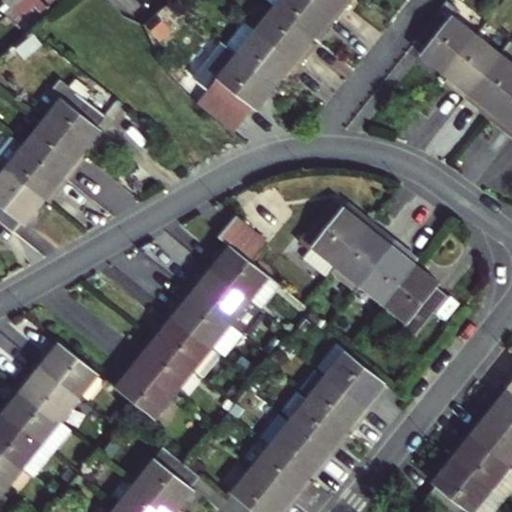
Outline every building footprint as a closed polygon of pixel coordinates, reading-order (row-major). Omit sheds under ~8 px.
[(7,13),(22,0),(5,0),(7,3),(2,8),(7,13)] [(54,0),(22,0),(7,13),(11,17),(17,12),(19,14),(23,10),(26,12),(36,4),(42,11),(54,0)] [(324,32),(336,18),(314,0),(267,0),(275,7),(314,38),(321,29),(324,32)] [(314,0),(336,18),(348,4),(344,0),(314,0)] [(443,73),(475,33),(452,14),(458,7),(449,0),(444,0),(413,41),(423,50),(420,54),(443,73)] [(314,38),(275,7),(256,30),(299,64),(311,50),(307,47),(314,38)] [(237,54),(256,30),(245,21),(226,45),(237,54)] [(287,79),(299,64),(256,30),(237,54),(276,85),(283,76),(287,79)] [(449,83),(464,95),(499,52),(475,33),(443,73),(452,80),(449,83)] [(276,85),(237,54),(226,45),(222,42),(195,75),(196,81),(207,90),(209,88),(211,85),(217,90),(215,93),(245,116),(253,106),(257,109),(276,85)] [(491,110),(511,83),(511,61),(499,52),(464,95),(479,107),(482,104),(491,110)] [(42,121),(82,153),(102,128),(99,126),(108,115),(60,77),(51,89),(61,97),(42,121)] [(497,121),(511,132),(511,131),(511,83),(491,110),(500,118),(497,121)] [(74,162),(82,153),(42,121),(23,146),(66,180),(77,166),(74,162)] [(0,154),(0,165),(4,169),(43,200),(50,191),(54,195),(66,180),(23,146),(13,138),(0,154)] [(0,220),(13,231),(22,220),(25,223),(43,200),(4,169),(0,174),(0,220)] [(325,275),(330,270),(367,225),(344,206),(340,210),(329,201),(298,241),(309,249),(302,257),(325,275)] [(239,215),(223,236),(232,243),(254,261),(270,241),(239,215)] [(353,289),(359,282),(394,240),(378,228),(375,232),(367,225),(330,270),(353,289)] [(394,240),(359,282),(383,302),(414,263),(405,256),(408,251),(394,240)] [(220,251),(208,265),(251,299),(270,275),(254,261),(232,243),(224,254),(220,251)] [(414,263),(383,302),(408,322),(412,316),(424,325),(448,295),(437,287),(440,283),(414,263)] [(192,292),(240,331),(241,332),(261,308),(251,299),(208,265),(196,280),(200,282),(192,292)] [(183,297),(170,312),(221,353),(222,354),(240,331),(192,292),(186,299),(183,297)] [(155,338),(193,369),(202,376),(221,353),(170,312),(159,326),(162,329),(155,338)] [(144,344),(132,359),(175,393),(193,369),(155,338),(147,347),(144,344)] [(49,347),(37,362),(80,396),(99,372),(60,340),(53,350),(49,347)] [(347,349),(327,374),(370,408),(381,393),(377,391),(386,381),(347,349)] [(175,393),(132,359),(121,373),(124,376),(116,385),(155,417),(175,393)] [(22,389),(61,421),(80,396),(37,362),(26,376),(30,379),(22,389)] [(276,372),(268,365),(256,380),(264,387),(276,372)] [(309,395),(326,376),(316,368),(300,388),(309,395)] [(370,408),(327,374),(326,376),(309,395),(308,397),(347,428),(354,420),(358,423),(370,408)] [(496,402),(489,411),(511,429),(511,389),(505,385),(493,399),(496,402)] [(11,394),(0,407),(0,409),(52,452),(71,429),(61,421),(22,389),(15,397),(11,394)] [(281,409),(292,418),(308,397),(298,389),(281,409)] [(339,438),(347,428),(308,397),(292,418),(289,421),(331,455),(343,441),(339,438)] [(0,448),(24,468),(33,475),(52,452),(0,409),(0,448)] [(479,417),(468,431),(511,466),(511,464),(511,429),(489,411),(482,419),(479,417)] [(331,455),(289,421),(279,413),(261,436),(270,444),(309,475),(316,467),(319,470),(331,455)] [(452,458),(504,499),(511,489),(511,467),(511,466),(468,431),(456,446),(459,449),(452,458)] [(72,460),(83,468),(95,453),(84,444),(72,460)] [(302,484),(309,475),(270,444),(252,467),(294,501),(306,487),(302,484)] [(164,445),(136,481),(175,511),(196,487),(192,484),(201,474),(187,463),(164,445)] [(0,487),(5,491),(24,468),(0,448),(0,487)] [(471,511),(494,511),(504,499),(452,458),(433,481),(436,484),(415,511),(464,511),(467,509),(471,511)] [(285,511),(294,501),(252,467),(233,491),(258,511),(285,511)] [(175,511),(136,481),(117,504),(126,511),(175,511)]
